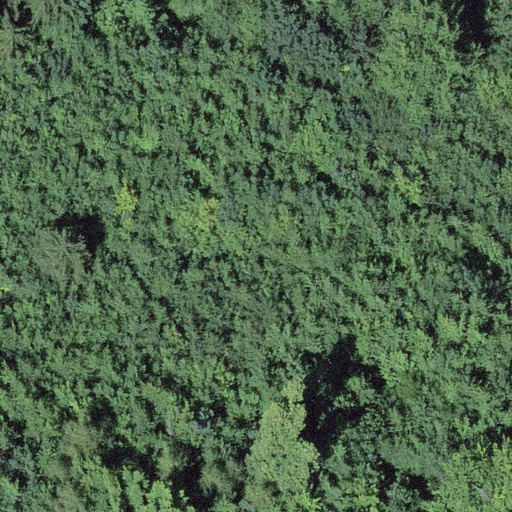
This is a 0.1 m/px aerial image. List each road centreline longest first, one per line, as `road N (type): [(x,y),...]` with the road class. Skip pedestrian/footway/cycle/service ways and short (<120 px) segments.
road 1 (track): [(0,245),(104,248),(297,274),(511,324)]
road 2 (track): [(511,271),(407,173),(264,84),(89,0)]
